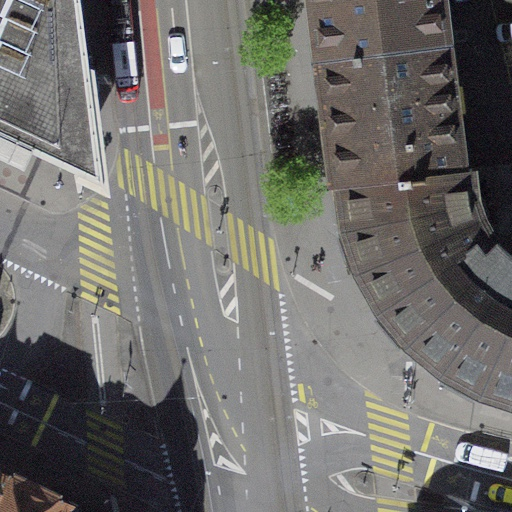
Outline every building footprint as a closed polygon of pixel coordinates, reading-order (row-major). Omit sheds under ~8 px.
[(0,0),(0,135),(91,178),(103,184),(101,167),(96,125),(80,0),(0,0)] [(443,45),(437,0),(314,0),(322,60),(443,45)] [(460,169),(443,45),(322,60),(327,103),(319,114),(321,131),(332,138),(336,172),(337,184),(460,169)] [(472,168),(460,169),(337,184),(344,234),(359,272),(370,290),(380,309),(407,344),(442,372),(480,393),(511,403),(511,255),(505,249),(495,238),(486,226),(480,213),(475,198),(472,168)] [(0,511),(69,511),(73,503),(70,501),(69,504),(21,481),(0,471),(0,511)] [(73,503),(69,511),(78,511),(76,511),(79,505),(73,503)]
